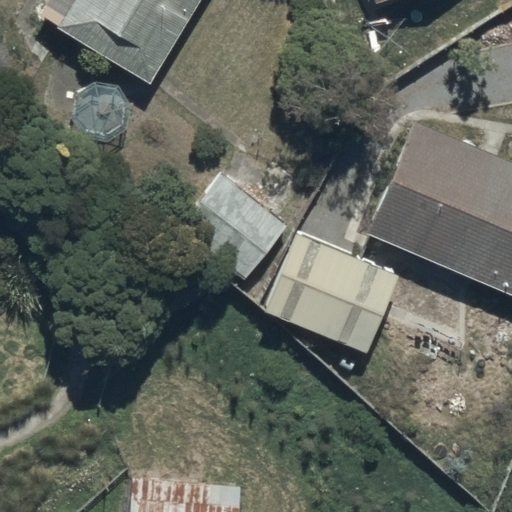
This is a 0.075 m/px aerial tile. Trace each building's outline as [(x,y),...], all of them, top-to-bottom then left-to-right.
[(37,0),(31,11),(145,79),(194,0),(37,0)] [(511,162),(403,118),(356,232),(511,296),(511,162)] [(219,174),(176,227),(241,279),(284,226),(219,174)] [(396,274),(292,233),(263,307),(367,348),(396,274)] [(237,511),(240,488),(133,478),(129,511),(237,511)]
